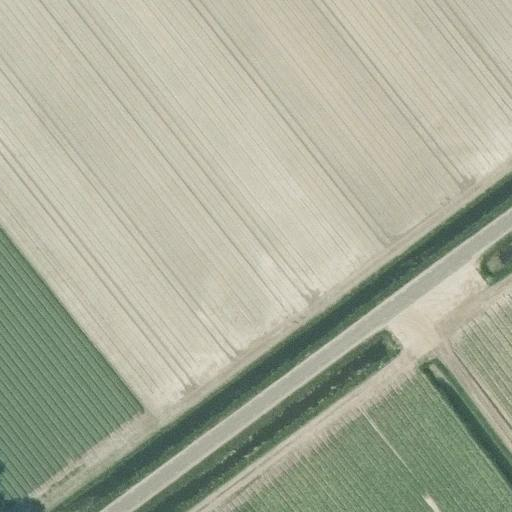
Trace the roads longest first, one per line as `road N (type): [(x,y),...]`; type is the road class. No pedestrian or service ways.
road 1 (unclassified): [(120,511),(511,224)]
road 2 (track): [(511,443),(405,302)]
